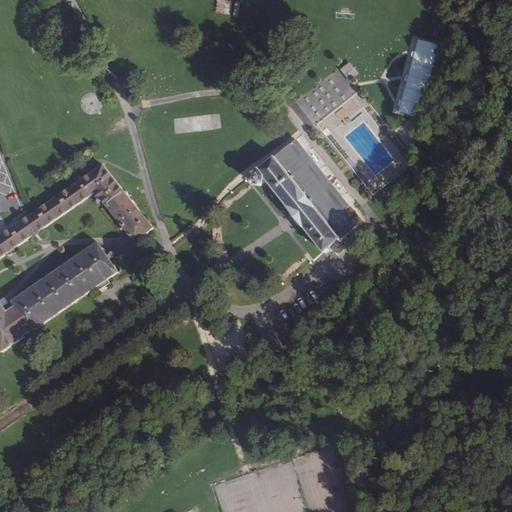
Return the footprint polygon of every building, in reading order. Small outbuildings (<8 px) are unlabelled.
[(431,42),(413,99),(433,105),(450,47),(431,42)] [(349,62),(338,69),(347,82),(357,74),(349,62)] [(87,106),(84,103),(81,107),(90,114),(93,111),(90,108),(94,107),(97,104),(96,101),(92,98),(90,98),(87,102),(87,106)] [(261,187),(266,183),(266,179),(325,253),(358,225),(346,208),(350,206),(297,140),(252,175),(252,181),(255,186),(261,187)] [(154,228),(103,164),(0,235),(0,332),(13,320),(0,300),(0,258),(96,192),(136,243),(154,228)] [(33,331),(96,287),(108,279),(118,272),(99,243),(13,302),(33,331)] [(110,283),(108,279),(96,287),(99,291),(110,283)]
